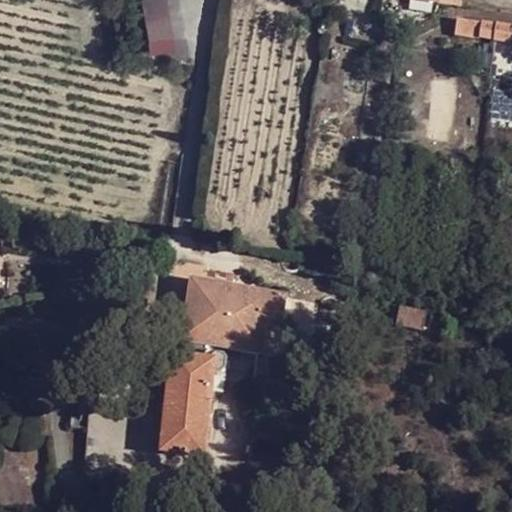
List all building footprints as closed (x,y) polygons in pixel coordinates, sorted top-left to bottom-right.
[(165,0),(139,0),(145,43),(170,39),(165,0)] [(480,39),(480,42),(511,45),(511,27),(482,24),(481,31),(442,26),(441,41),(456,42),(457,36),(480,39)] [(478,53),(480,42),(480,39),(457,36),(456,42),(455,50),(478,53)] [(183,344),(198,346),(207,285),(192,283),(183,344)] [(208,347),(252,354),(258,314),(282,318),(286,297),(207,285),(198,346),(208,347)] [(425,332),(429,313),(401,308),(397,327),(425,332)] [(258,314),(252,354),(260,355),(263,356),(267,328),(281,330),(282,318),(258,314)] [(212,394),(218,395),(224,395),(227,365),(222,358),(215,357),(210,361),(210,364),(173,360),(170,386),(167,386),(166,397),(168,397),(165,426),(163,426),(161,438),(164,438),(162,454),(206,460),(210,419),(212,394)] [(216,420),(218,395),(212,394),(210,419),(216,420)]
